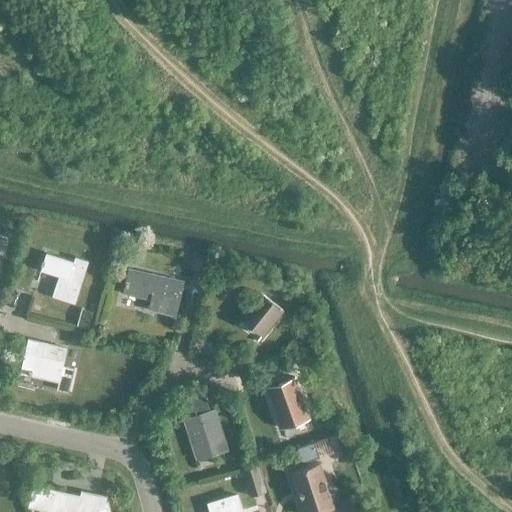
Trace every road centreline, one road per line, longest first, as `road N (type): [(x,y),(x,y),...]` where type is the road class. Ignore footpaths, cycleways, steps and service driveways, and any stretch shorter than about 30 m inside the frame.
road 1 (unknown): [(370,277),(384,241),(381,196),(302,0)]
road 2 (residential): [(118,450),(180,361),(222,379)]
road 3 (unknown): [(511,328),(382,307)]
road 4 (unclassified): [(118,450),(0,423)]
